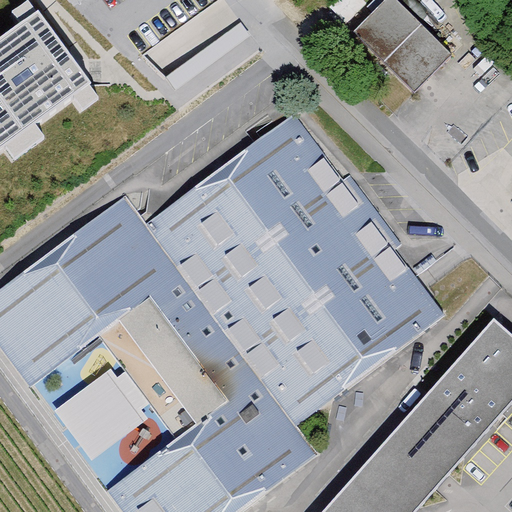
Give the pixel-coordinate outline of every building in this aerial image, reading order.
[(388,3),(351,41),(412,99),(449,61),(388,3)] [(39,11),(0,39),(0,147),(91,81),(39,11)] [(187,43),(204,21),(195,14),(178,35),(187,43)] [(118,203),(0,291),(0,360),(27,396),(97,344),(174,446),(104,498),(114,511),(245,511),(312,462),(292,435),(440,324),(290,126),(144,237),(118,203)] [(412,511),(511,399),(511,337),(492,320),(321,511),(412,511)]
